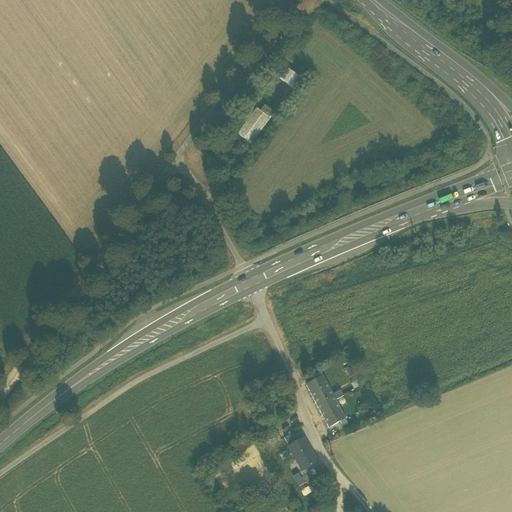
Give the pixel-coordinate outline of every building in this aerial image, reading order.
[(279,79),(292,89),(300,79),(287,69),(279,79)] [(274,113),(264,106),(261,111),(270,118),(274,113)] [(237,135),(250,145),(270,119),(256,109),(237,135)] [(355,375),(351,366),(344,369),(348,378),(355,375)] [(306,385),(329,428),(340,422),(344,420),(335,401),(328,390),(322,377),(306,385)] [(360,387),(357,380),(350,384),(353,390),(360,387)] [(328,390),(335,401),(342,397),(336,385),(328,390)] [(281,441),(285,449),(288,448),(302,440),(300,434),(293,438),(291,435),(281,441)] [(288,448),(301,472),(315,464),(302,440),(288,448)] [(227,473),(223,466),(217,469),(221,476),(227,473)] [(292,477),(298,487),(302,484),(297,474),(292,477)] [(308,487),(300,491),(303,497),(311,493),(308,487)]
